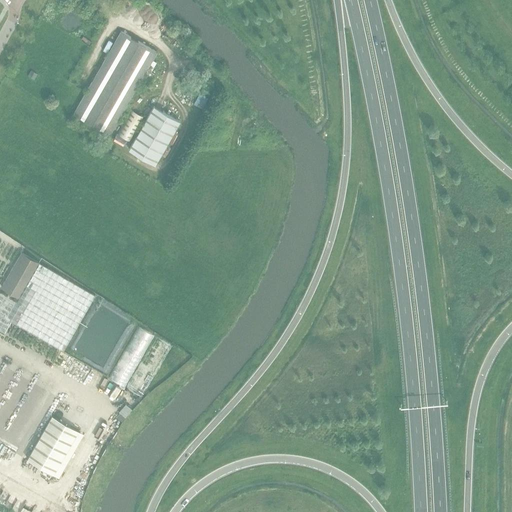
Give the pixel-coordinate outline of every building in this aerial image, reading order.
[(108,136),(157,51),(121,30),(72,116),(108,136)] [(37,74),(31,70),(28,76),(34,80),(37,74)] [(129,148),(155,163),(180,120),(154,105),(129,148)] [(131,140),(145,115),(132,108),(118,132),(131,140)] [(0,327),(5,330),(11,319),(63,350),(95,294),(22,251),(1,286),(19,296),(17,300),(0,290),(0,327)] [(139,325),(109,377),(125,386),(155,334),(139,325)] [(157,334),(127,386),(143,395),(173,343),(157,334)] [(52,414),(27,458),(54,473),(79,429),(52,414)] [(268,430),(257,436),(260,442),(271,437),(268,430)]
